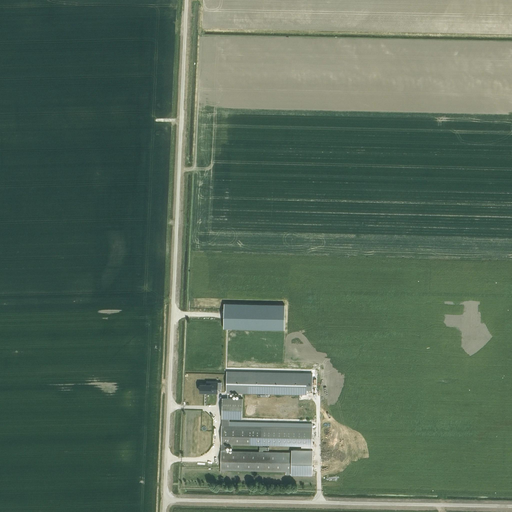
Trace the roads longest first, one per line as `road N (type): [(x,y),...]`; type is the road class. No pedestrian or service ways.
road 1 (unclassified): [(164,500),(186,0)]
road 2 (unclassified): [(164,500),(511,507)]
